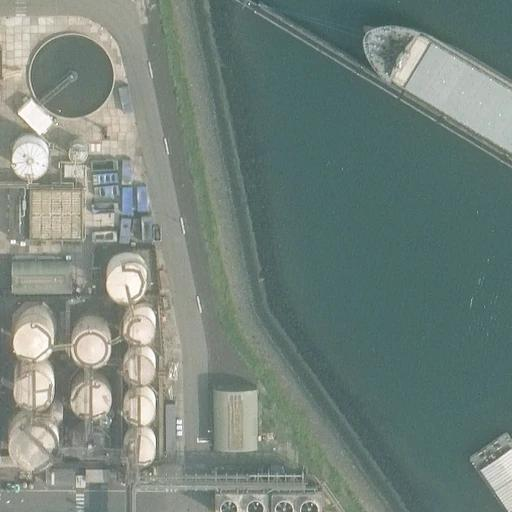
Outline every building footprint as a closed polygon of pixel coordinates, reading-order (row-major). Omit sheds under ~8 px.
[(55,152),(54,146),(50,140),(46,137),(43,135),(38,135),(32,136),(29,137),(25,140),(21,146),(20,152),(22,158),(25,164),(31,167),(37,169),(44,168),(50,164),(53,158),(55,152)] [(65,163),(65,175),(83,175),(83,164),(78,164),(78,163),(65,163)] [(9,238),(83,238),(83,184),(8,184),(9,238)] [(101,208),(101,228),(119,228),(119,208),(101,208)] [(71,258),(11,258),(11,291),(72,291),(71,258)] [(96,292),(156,292),(156,261),(96,261),(96,292)] [(151,319),(151,318),(150,313),(147,308),(143,306),(138,304),(134,305),(129,308),(126,312),(125,317),(126,322),(128,326),(132,329),(137,331),(143,330),(146,328),(150,323),(151,319)] [(46,327),(46,326),(45,320),(41,313),(36,309),(30,308),(23,309),(19,310),(16,312),(11,319),(10,326),(11,333),(15,338),(20,342),(24,344),(28,344),(34,343),(40,340),(44,334),(46,327)] [(103,338),(103,337),(102,331),(99,326),(94,322),(87,320),(80,321),(73,325),(70,330),(68,337),(69,343),(73,349),(77,353),(84,355),(92,354),(98,350),(102,345),(103,338)] [(151,358),(150,353),(147,348),(142,345),(138,344),(133,345),(128,349),(125,353),(124,358),(125,363),(128,367),(131,370),(136,372),(142,371),(147,368),(150,364),(151,358)] [(50,378),(50,377),(49,369),(46,365),(44,362),(37,358),(29,356),(21,358),(17,360),(14,363),(10,370),(8,377),(9,381),(10,386),(15,392),(20,396),(27,398),(35,398),(40,395),(43,393),(46,390),(48,386),(50,378)] [(105,395),(105,394),(104,388),(100,382),(96,378),(89,376),(86,376),(81,377),(76,381),(72,386),(70,393),(71,401),(74,406),(80,410),(86,412),(90,412),(94,411),(99,408),(104,402),(105,395)] [(157,398),(156,393),(154,388),(149,385),(144,384),(138,384),(134,387),(130,392),(129,397),(129,402),(131,407),(137,411),(141,412),(148,412),(153,409),(156,404),(157,398)] [(213,385),(214,447),(257,447),(257,385),(213,385)] [(53,439),(53,433),(51,430),(47,423),(44,419),(39,417),(35,415),(30,415),(25,415),(21,416),(16,419),(12,422),(8,429),(6,433),(6,438),(6,443),(7,447),(10,452),(12,455),(17,459),(20,461),(25,462),(29,462),(33,462),(38,461),(45,456),(49,452),(51,448),(53,443),(53,439)] [(99,442),(98,437),(96,433),(92,430),(87,428),(81,429),(77,431),(73,436),(72,441),(73,446),(76,451),(80,454),(85,455),(90,454),(95,451),(98,447),(99,442)] [(150,442),(150,441),(149,436),(146,431),(142,429),(136,428),(131,429),(127,431),(124,436),(123,441),(123,446),(127,451),(130,454),(136,455),(142,454),(146,451),(149,447),(150,442)] [(77,467),(46,467),(46,482),(77,482),(77,467)] [(110,467),(86,467),(86,481),(110,480),(110,467)] [(0,481),(32,482),(32,469),(0,468),(0,481)] [(305,496),(304,506),(320,508),(324,487),(300,483),(298,495),(305,496)]
